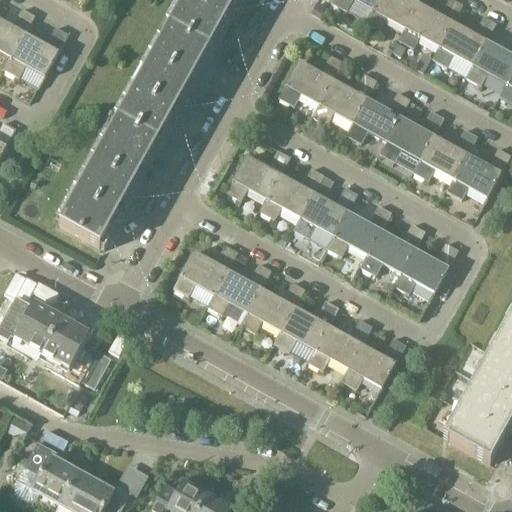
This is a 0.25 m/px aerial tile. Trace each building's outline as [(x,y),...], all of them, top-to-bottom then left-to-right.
[(185,0),(58,228),(103,253),(243,0),(185,0)] [(373,13),(380,0),(334,0),(330,7),(346,15),(353,3),(371,13),(364,26),(365,26),(372,14),(373,13)] [(398,44),(399,45),(405,32),(406,32),(418,10),(419,10),(418,10),(423,0),(407,0),(406,3),(400,0),(380,0),(373,13),(372,14),(365,26),(380,34),(387,21),(405,31),(398,44)] [(405,32),(399,45),(413,53),(420,40),(438,50),(431,63),(433,64),(439,51),(440,51),(452,29),(452,28),(463,9),(451,2),(440,22),(419,10),(418,10),(406,32),(405,32)] [(0,3),(0,16),(6,20),(12,9),(0,3)] [(24,39),(35,19),(23,13),(12,32),(0,25),(0,54),(11,61),(3,74),(4,74),(12,61),(24,40),(25,40),(24,39)] [(485,47),(496,27),(484,21),(473,40),(452,29),(440,51),(439,51),(433,64),(447,71),(454,59),(472,69),(465,81),(466,82),(473,70),(474,70),(486,47),(485,47)] [(12,61),(4,74),(19,82),(26,69),(45,80),(68,38),(56,31),(45,51),(25,40),(24,40),(12,61)] [(511,50),(507,59),(486,47),(474,70),(473,70),(466,82),(480,90),(487,77),(506,87),(498,100),(499,101),(506,89),(507,88),(511,79),(511,50)] [(319,108),(318,108),(319,108),(331,86),(332,86),(343,66),(331,60),(320,80),(297,67),(278,102),(293,110),(300,98),(319,108)] [(334,116),(352,126),(353,127),(365,105),(376,85),(365,78),(354,98),(332,86),(331,86),(319,108),(318,108),(311,121),(327,129),(334,116)] [(506,89),(499,101),(511,107),(511,79),(507,88),(506,89)] [(387,147),(399,124),(399,123),(410,104),(398,97),(387,117),(365,105),(353,127),(352,126),(345,139),(360,148),(368,135),(386,145),(379,158),(380,158),(386,147),(387,147)] [(443,122),(432,116),(421,135),(399,124),(387,147),(386,147),(380,158),(394,166),(401,154),(419,164),(412,176),(413,177),(420,165),(421,165),(433,142),(432,142),(443,122)] [(0,161),(16,133),(4,126),(0,132),(0,161)] [(477,141),(465,134),(454,154),(433,142),(421,165),(420,165),(413,177),(428,185),(435,172),(453,182),(446,195),(447,196),(454,183),(467,161),(466,161),(477,141)] [(511,159),(499,153),(488,173),(467,161),(454,183),(447,196),(461,204),(468,191),(487,201),(511,159)] [(290,161),(278,155),(268,174),(245,162),(225,197),(241,205),(248,192),(266,203),(259,215),(260,216),(266,204),(267,204),(279,181),(290,161)] [(312,200),(313,200),(324,180),(312,173),(301,193),(279,181),(267,204),(266,204),(260,216),(274,224),(281,211),(300,221),(293,234),(293,235),(300,222),(312,200)] [(326,253),(327,253),(334,241),(347,219),(346,218),(357,198),(346,192),(335,212),(313,200),(312,200),(300,222),(293,235),(308,243),(315,230),(333,240),(326,253)] [(361,272),(381,237),(380,237),(391,217),(379,210),(368,230),(347,219),(334,241),(327,253),(342,261),(349,248),(367,258),(360,271),(361,272)] [(425,236),(413,229),(402,249),(381,237),(361,272),(375,280),(382,267),(400,277),(393,290),(395,291),(414,256),(414,255),(425,236)] [(435,268),(414,256),(395,291),(409,299),(416,286),(435,296),(458,254),(446,248),(435,268)] [(237,256),(226,250),(215,270),(192,257),(173,292),(188,301),(195,288),(213,298),(214,299),(226,277),(226,276),(237,256)] [(214,299),(213,298),(206,311),(222,319),(229,306),(247,316),(246,317),(248,318),(260,295),(261,295),(260,295),(271,275),(259,268),(248,288),(226,276),(226,277),(214,299)] [(280,335),(280,336),(281,337),(294,313),(305,294),(293,287),(282,307),(261,295),(260,295),(248,318),(246,317),(240,329),(255,338),(262,325),(280,335)] [(24,354),(40,362),(62,322),(31,304),(6,348),(22,357),(24,354)] [(327,333),(328,333),(327,332),(338,312),(326,306),(315,325),(294,313),(281,337),(280,336),(273,348),(289,356),(296,344),(314,354),(307,367),(308,367),(315,355),(327,333)] [(511,316),(489,357),(494,360),(447,444),(490,468),(490,467),(485,464),(511,416),(511,316)] [(90,337),(62,322),(40,362),(52,368),(50,373),(78,388),(92,364),(79,357),(90,337)] [(349,344),(328,333),(327,333),(315,355),(308,367),(322,375),(329,362),(348,372),(341,385),(342,386),(349,374),(361,352),(362,351),(361,351),(372,331),(360,324),(349,344)] [(363,381),(382,392),(405,349),(394,343),(383,363),(362,351),(361,352),(349,374),(342,386),(356,394),(363,381)] [(40,498),(58,509),(77,476),(49,460),(52,455),(36,446),(23,471),(13,488),(12,490),(12,492),(12,493),(13,495),(14,497),(15,498),(18,501),(24,504),(25,505),(27,505),(29,505),(31,505),(33,505),(35,504),(37,502),(38,501),(40,498)] [(112,495),(77,476),(58,509),(64,511),(120,511),(129,497),(115,489),(112,495)] [(151,511),(198,511),(207,498),(181,484),(175,495),(164,489),(151,511)] [(207,498),(198,511),(244,511),(249,504),(237,497),(229,511),(207,498)]
